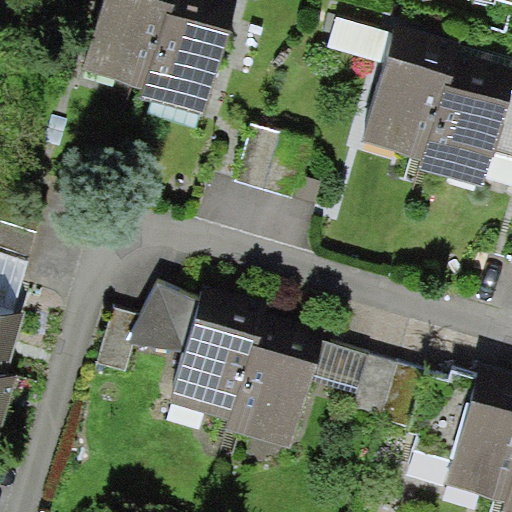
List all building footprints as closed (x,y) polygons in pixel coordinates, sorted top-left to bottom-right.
[(94,0),(77,63),(136,79),(132,94),(199,112),(230,1),(225,0),(94,0)] [(452,41),(388,22),(355,132),(414,150),(410,160),(475,180),(485,148),(511,156),(511,71),(449,52),(452,41)] [(331,143),(251,120),(233,181),(313,203),(331,143)] [(46,206),(0,193),(0,411),(11,375),(5,372),(22,315),(15,310),(46,206)] [(267,302),(189,277),(186,286),(155,276),(123,331),(182,344),(166,393),(220,411),(220,418),(290,440),(310,375),(354,388),(349,406),(380,416),(398,357),(263,315),(267,302)] [(511,375),(474,365),(470,379),(418,364),(394,440),(443,455),(436,478),(496,496),(494,503),(511,508),(511,375)]
